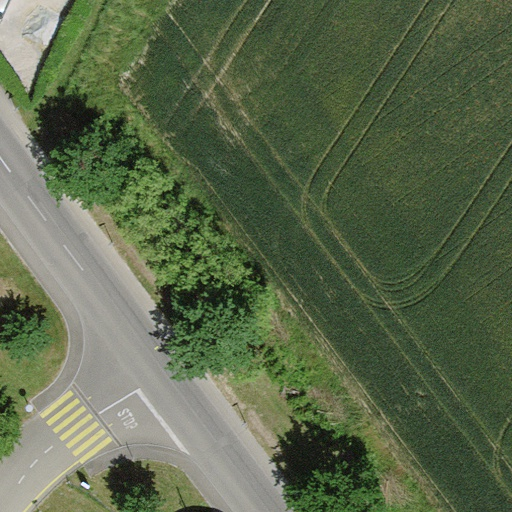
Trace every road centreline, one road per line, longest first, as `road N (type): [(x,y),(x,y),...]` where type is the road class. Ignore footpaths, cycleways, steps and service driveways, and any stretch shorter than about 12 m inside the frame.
road 1 (residential): [(269,511),(0,155)]
road 2 (track): [(133,0),(23,187)]
